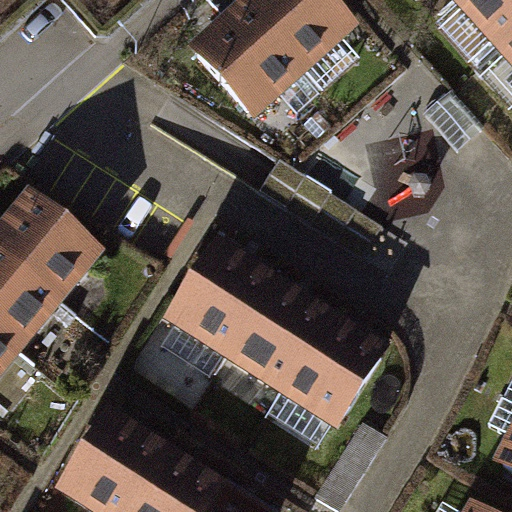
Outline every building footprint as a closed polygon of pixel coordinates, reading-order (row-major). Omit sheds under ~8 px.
[(351,30),(323,0),(262,0),(199,58),(252,116),(277,94),(299,118),(322,97),(302,75),(351,30)] [(511,0),(459,0),(511,58),(511,0)] [(0,382),(101,275),(23,202),(0,226),(0,382)] [(382,357),(217,251),(172,321),(338,427),(382,357)] [(511,384),(489,429),(511,440),(511,448),(503,466),(511,470),(511,384)] [(263,511),(110,402),(47,488),(81,511),(263,511)]
